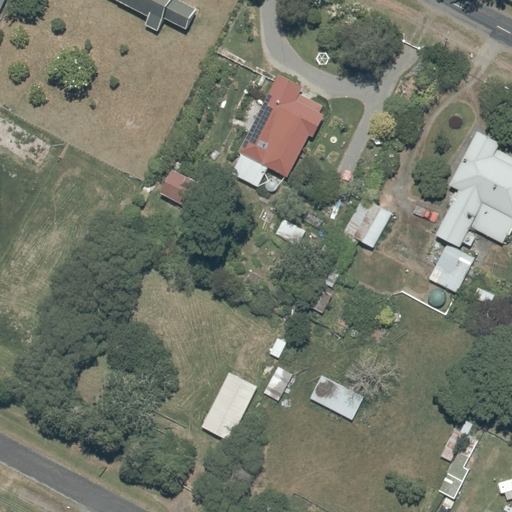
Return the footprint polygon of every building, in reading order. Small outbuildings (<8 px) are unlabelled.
[(10,0),(0,0),(0,20),(6,8),(10,0)] [(131,0),(153,12),(147,22),(163,31),(168,21),(186,31),(198,9),(182,0),(131,0)] [(280,76),(237,153),(241,155),(238,160),(266,176),(270,169),(287,179),(327,110),(299,94),(302,88),(280,76)] [(460,248),(463,241),(472,246),(481,229),(508,243),(511,235),(511,149),(509,155),(498,149),(501,141),(478,129),(450,185),(458,189),(435,235),(449,243),(443,253),(437,250),(433,259),(440,262),(430,280),(456,294),(476,256),(460,248)] [(209,188),(172,168),(159,192),(196,212),(209,188)] [(351,221),(362,227),(356,239),(374,248),(391,214),(373,205),(370,211),(359,205),(351,221)] [(284,215),(275,234),(303,248),(313,230),(284,215)] [(481,282),(474,295),(492,304),(498,290),(481,282)] [(261,385),(230,370),(203,426),(234,441),(261,385)] [(337,394),(330,406),(353,420),(360,408),(337,394)] [(456,427),(440,453),(455,462),(438,491),(455,501),(474,469),(466,464),(481,438),(469,431),(473,426),(465,421),(460,430),(456,427)]
